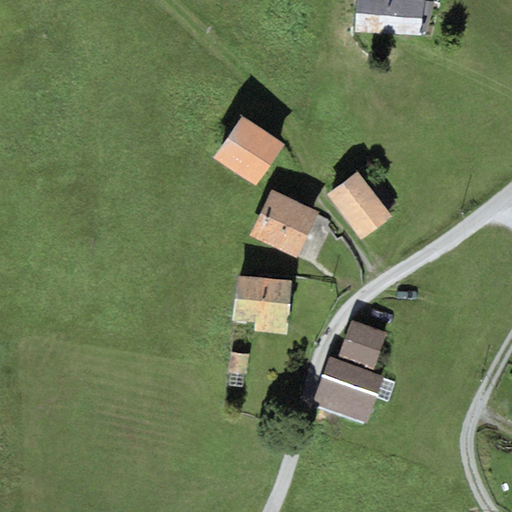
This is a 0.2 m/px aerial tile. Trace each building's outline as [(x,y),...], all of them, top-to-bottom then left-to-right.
[(357,0),(355,32),(423,36),(425,0),(357,0)] [(243,115),(215,158),(256,186),(285,143),(243,115)] [(358,171),(327,194),(361,239),(392,216),(358,171)] [(319,211),(273,190),(251,237),(297,258),(319,211)] [(292,282),(237,277),(233,320),(255,322),(254,331),(287,334),(292,282)] [(385,335),(352,322),(339,355),(373,368),(385,335)] [(382,375),(329,358),(314,405),(366,423),(382,375)]
